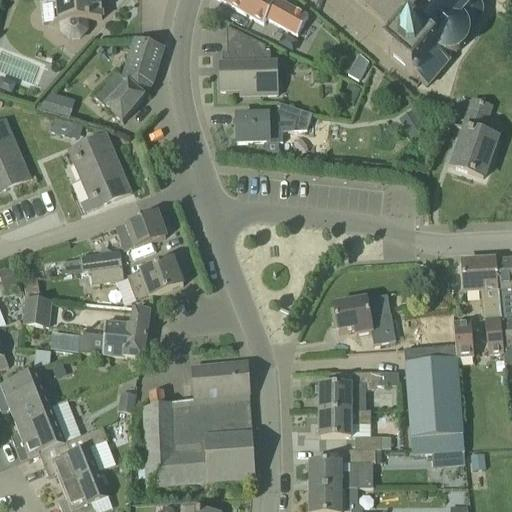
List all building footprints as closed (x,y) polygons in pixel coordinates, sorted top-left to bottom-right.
[(85,21),(102,20),(99,0),(47,0),(55,3),(57,24),(59,24),(60,33),(70,41),(80,40),(87,32),(85,21)] [(215,0),(263,26),(268,17),(301,35),(310,19),(274,0),(215,0)] [(480,17),(480,16),(482,12),(482,7),(481,3),(478,0),(358,0),(399,34),(384,52),(422,85),(427,89),(450,59),(447,56),(433,42),(435,44),(437,45),(439,46),(442,47),(445,47),(449,48),(452,47),(455,47),(457,46),(460,44),(462,43),(465,40),(466,39),(467,37),(468,35),(469,34),(470,32),(470,30),(470,28),(470,22),(474,21),(477,20),(478,19),(478,18),(480,17)] [(240,93),(240,97),(278,96),(277,64),(271,64),(270,54),(265,54),(265,47),(227,29),(226,29),(227,55),(222,55),(223,66),(220,66),(221,94),(240,93)] [(115,75),(93,100),(121,125),(143,101),(150,88),(161,50),(134,41),(124,73),(122,81),(115,75)] [(369,66),(359,57),(347,78),(358,84),(369,66)] [(0,91),(12,96),(16,85),(0,79),(0,91)] [(360,93),(349,87),(342,101),(353,106),(360,93)] [(75,104),(52,97),(37,113),(69,123),(75,104)] [(448,171),(479,182),(485,184),(500,140),(484,134),(493,107),(471,100),(462,127),(463,127),(448,171)] [(313,116),(277,105),(273,116),(270,116),(269,110),(235,111),(237,146),(266,145),(279,144),(283,144),(283,134),(307,133),(313,116)] [(71,127),(71,126),(54,121),(51,134),(68,139),(71,127)] [(428,134),(421,123),(414,128),(413,128),(405,133),(412,144),(420,139),(421,138),(428,134)] [(0,160),(18,153),(6,124),(0,126),(0,160)] [(80,183),(118,167),(106,138),(68,154),(80,183)] [(0,193),(30,182),(18,153),(0,160),(0,193)] [(92,212),(130,196),(118,167),(80,183),(88,201),(92,212)] [(84,215),(92,212),(88,201),(79,204),(84,215)] [(115,232),(119,244),(124,255),(165,240),(157,217),(115,232)] [(120,254),(80,259),(82,274),(90,273),(122,269),(120,254)] [(511,261),(496,263),(497,295),(499,314),(510,313),(508,293),(511,293),(511,261)] [(173,263),(126,279),(135,305),(183,288),(173,263)] [(481,320),(484,320),(486,320),(488,359),(503,358),(502,351),(500,329),(500,324),(499,314),(497,295),(496,263),(462,265),(464,297),(480,296),(481,320)] [(0,274),(0,281),(1,283),(4,282),(9,293),(18,290),(16,285),(19,284),(13,269),(0,274)] [(124,284),(122,269),(90,273),(92,288),(124,284)] [(37,283),(23,285),(26,299),(39,296),(37,283)] [(333,307),(338,335),(353,332),(355,339),(370,336),(373,348),(395,345),(387,298),(333,307)] [(48,331),(51,306),(26,304),(23,328),(48,331)] [(0,330),(8,327),(0,307),(0,330)] [(77,355),(143,363),(144,363),(151,315),(132,312),(129,327),(105,324),(103,337),(79,334),(77,355)] [(511,323),(500,324),(500,329),(502,351),(511,350),(511,323)] [(456,350),(457,361),(471,361),(468,325),(454,326),(454,332),(455,350),(456,350)] [(0,349),(0,374),(12,370),(8,358),(4,359),(0,349)] [(411,459),(433,458),(451,456),(465,455),(457,361),(456,350),(455,350),(431,352),(403,354),(411,459)] [(36,354),(34,373),(49,367),(51,356),(36,354)] [(504,364),(496,365),(497,374),(505,373),(504,364)] [(247,367),(191,372),(194,404),(249,399),(247,367)] [(0,387),(0,414),(1,417),(10,413),(14,425),(53,410),(38,373),(0,387)] [(375,390),(380,390),(380,377),(328,376),(328,388),(318,388),(318,390),(319,390),(319,414),(352,414),(352,389),(366,389),(365,394),(371,394),(372,393),(373,392),(375,390)] [(398,377),(380,377),(380,383),(380,390),(399,390),(399,383),(398,377)] [(148,396),(150,410),(166,407),(164,394),(148,396)] [(121,395),(117,415),(132,418),(135,398),(121,395)] [(166,407),(150,410),(143,411),(145,471),(145,482),(146,492),(206,488),(206,485),(255,482),(252,436),(205,439),(205,456),(174,458),(172,407),(166,407)] [(19,437),(10,440),(20,465),(39,458),(66,445),(53,410),(14,425),(19,437)] [(371,414),(352,414),(319,414),(318,414),(318,416),(319,416),(319,439),(318,439),(318,441),(352,441),(352,428),(370,428),(371,414)] [(48,482),(57,479),(61,490),(99,475),(90,451),(107,445),(102,432),(66,445),(39,458),(48,482)] [(355,441),(355,452),(375,453),(380,453),(380,441),(355,441)] [(380,453),(381,453),(390,453),(390,441),(380,441),(380,453)] [(348,467),(375,467),(375,453),(355,452),(348,452),(348,467)] [(451,456),(452,469),(466,468),(465,455),(451,456)] [(484,458),(471,459),(472,472),(485,471),(484,458)] [(309,468),(309,491),(342,491),(357,491),(358,491),(358,476),(342,476),(342,466),(308,466),(308,468),(309,468)] [(57,505),(59,511),(93,511),(92,507),(109,500),(99,475),(61,490),(66,502),(57,505)] [(360,511),(357,508),(357,491),(342,491),(309,491),(308,491),(308,493),(309,493),(308,511),(360,511)]
